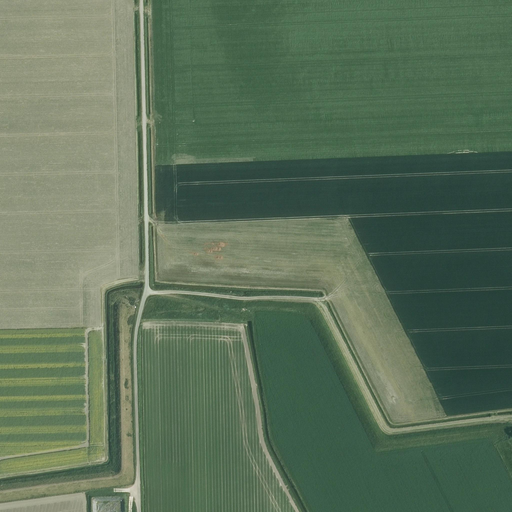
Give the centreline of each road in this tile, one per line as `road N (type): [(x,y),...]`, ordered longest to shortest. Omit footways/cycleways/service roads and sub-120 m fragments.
road 1 (unclassified): [(140,0),(146,291)]
road 2 (unclassified): [(139,511),(132,330),(146,291)]
